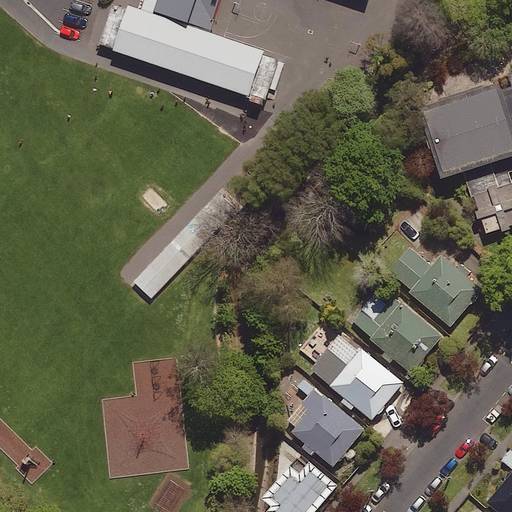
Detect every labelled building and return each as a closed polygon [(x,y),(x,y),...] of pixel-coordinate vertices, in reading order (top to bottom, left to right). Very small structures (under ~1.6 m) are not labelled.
[(147,0),(144,13),(132,9),(131,12),(115,7),(102,46),(118,52),(117,54),(254,102),(253,106),(267,110),(270,99),(275,100),(287,65),(267,58),(269,55),(213,36),(224,0),(364,0),(374,3),(374,0),(147,0)] [(511,175),(511,94),(510,95),(508,89),(489,95),(487,89),(441,104),(443,110),(426,115),(449,188),(468,182),(474,202),(478,201),(490,238),(511,230),(511,176),(511,175)] [(214,233),(196,217),(134,281),(151,298),(199,248),(214,233)] [(432,268),(410,250),(391,273),(415,293),(413,294),(452,327),(482,291),(441,257),(432,268)] [(388,312),(372,298),(351,323),(413,373),(442,337),(397,301),(388,312)] [(403,383),(339,333),(310,370),(374,420),(403,383)] [(309,456),(313,452),(333,468),(365,429),(314,388),(282,427),(292,435),(288,439),(309,456)] [(511,511),(511,447),(501,460),(511,469),(511,471),(487,502),(500,511),(511,511)]
